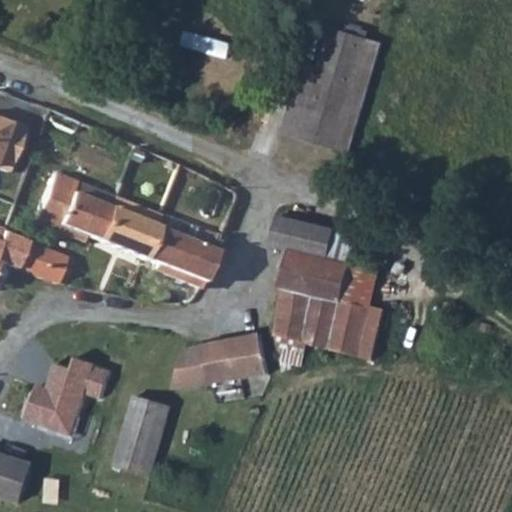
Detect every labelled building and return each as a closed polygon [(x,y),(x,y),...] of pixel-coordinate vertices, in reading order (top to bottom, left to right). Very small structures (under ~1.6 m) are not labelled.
[(350,147),(381,37),(331,22),(319,66),(301,61),(282,127),(350,147)] [(185,31),(181,44),(229,58),(233,44),(185,31)] [(164,77),(154,98),(170,104),(179,83),(164,77)] [(0,169),(1,170),(19,124),(0,116),(0,169)] [(50,169),(29,218),(49,226),(51,220),(71,228),(92,236),(109,192),(50,169)] [(152,224),(156,211),(109,192),(92,236),(140,256),(152,224)] [(152,224),(164,228),(168,217),(156,211),(152,224)] [(269,241),(288,246),(329,256),(336,225),(276,211),(269,241)] [(69,235),(71,228),(51,220),(49,226),(69,235)] [(161,264),(157,273),(192,287),(215,232),(191,223),(186,237),(164,228),(152,224),(140,256),(161,264)] [(0,258),(10,263),(21,236),(0,227),(0,258)] [(21,236),(10,263),(54,281),(64,255),(21,236)] [(389,307),(371,303),(340,296),(349,261),(329,256),(288,246),(282,271),(278,296),(275,321),(275,330),(360,355),(362,355),(378,358),(389,307)] [(349,261),(340,296),(371,303),(379,268),(349,261)] [(266,370),(261,330),(229,335),(235,376),(266,370)] [(209,381),(235,376),(229,335),(205,339),(209,381)] [(173,386),(204,381),(209,381),(205,339),(185,343),(173,386)] [(46,383),(36,380),(23,415),(48,423),(44,435),(57,439),(61,427),(73,431),(96,359),(77,353),(74,362),(54,357),(46,383)] [(135,393),(115,461),(151,472),(170,403),(135,393)] [(0,490),(21,498),(33,459),(0,448),(0,490)]
